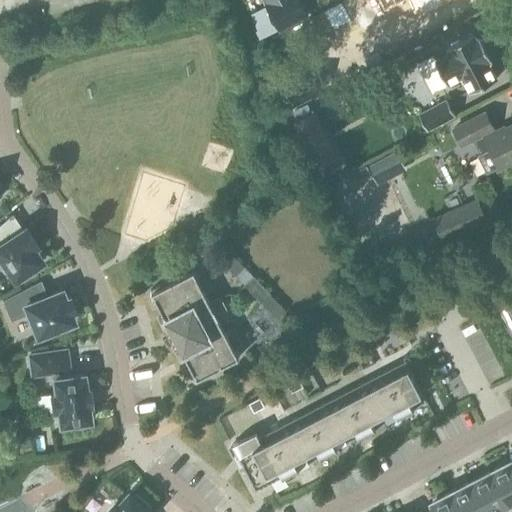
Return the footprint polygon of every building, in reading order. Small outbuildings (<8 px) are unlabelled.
[(308,16),(299,0),(265,0),(267,2),(266,3),(280,30),(308,16)] [(378,0),(384,11),(397,4),(404,0),(417,0),(423,10),(424,12),(447,0),(378,0)] [(342,3),(324,13),(334,31),(352,22),(342,3)] [(450,52),(435,59),(447,82),(462,75),(470,91),(496,77),(488,61),(492,59),(480,36),(476,38),(473,32),(447,46),(450,52)] [(317,66),(285,83),(295,102),(327,86),(317,66)] [(447,97),(418,112),(426,128),(455,113),(447,97)] [(358,98),(333,110),(342,131),(367,119),(358,98)] [(485,109),(452,126),(461,146),(484,134),(492,148),(479,155),(489,172),(501,165),(511,159),(511,123),(497,132),(485,109)] [(313,111),(295,119),(311,155),(329,146),(313,111)] [(393,147),(365,161),(372,174),(400,161),(393,147)] [(478,196),(434,218),(446,241),(451,239),(454,245),(467,238),(465,233),(490,220),(478,196)] [(44,255),(25,226),(6,239),(0,229),(0,225),(2,224),(1,223),(0,224),(0,263),(2,262),(16,282),(14,283),(15,284),(37,273),(37,271),(35,272),(32,268),(42,261),(40,258),(44,255)] [(158,316),(170,338),(227,308),(221,296),(210,302),(194,270),(168,284),(166,281),(151,289),(151,294),(153,299),(156,303),(161,307),(164,314),(158,316)] [(247,285),(263,302),(272,293),(256,277),(247,285)] [(37,299),(31,284),(2,300),(10,320),(28,313),(36,335),(48,331),(50,335),(67,328),(65,324),(74,321),(70,311),(74,310),(69,297),(65,298),(61,289),(37,299)] [(170,338),(181,359),(186,356),(190,363),(187,365),(196,382),(212,374),(211,371),(239,357),(222,325),(233,319),(227,308),(170,338)] [(375,337),(364,343),(369,352),(379,346),(375,337)] [(69,349),(33,354),(36,373),(58,370),(59,378),(57,378),(59,392),(53,392),(55,411),(61,410),(63,424),(68,423),(69,429),(85,427),(84,421),(89,420),(87,405),(91,404),(89,389),(85,389),(83,374),(67,377),(65,369),(71,368),(69,349)] [(337,357),(326,363),(330,372),(341,366),(337,357)] [(238,441),(232,444),(256,489),(427,400),(406,359),(240,446),(238,441)] [(292,392),(303,386),(298,377),(288,383),(292,392)] [(254,412),(265,406),(260,397),(249,403),(254,412)] [(511,462),(511,460),(491,471),(511,511),(511,462)] [(511,511),(491,471),(471,481),(487,511),(494,511),(499,510),(500,511),(511,511)] [(487,511),(471,481),(452,491),(462,511),(487,511)] [(437,511),(462,511),(452,491),(432,501),(437,511)] [(151,511),(148,510),(151,507),(136,494),(134,496),(130,493),(119,505),(116,502),(107,511),(151,511)]
